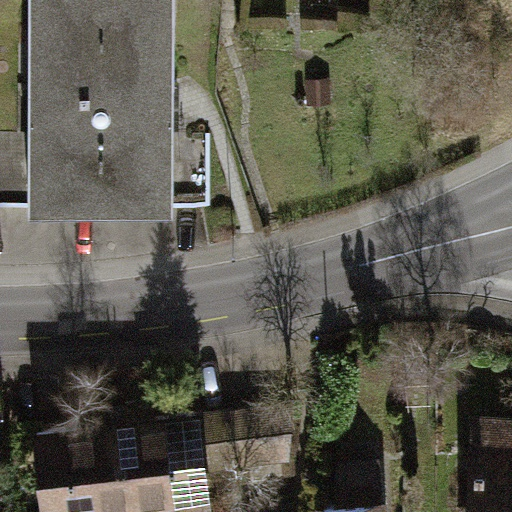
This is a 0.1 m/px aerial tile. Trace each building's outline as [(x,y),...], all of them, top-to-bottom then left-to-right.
[(179,0),(33,0),(35,203),(180,202),(179,0)] [(207,511),(201,406),(122,413),(130,502),(186,497),(187,511),(207,511)] [(130,511),(130,502),(122,413),(42,420),(50,509),(109,504),(109,511),(130,511)] [(511,511),(511,414),(478,414),(471,511),(511,511)] [(321,497),(320,511),(388,511),(387,454),(342,456),(342,496),(321,497)]
